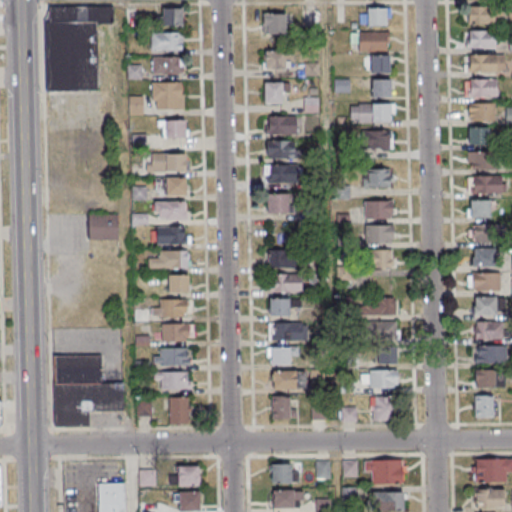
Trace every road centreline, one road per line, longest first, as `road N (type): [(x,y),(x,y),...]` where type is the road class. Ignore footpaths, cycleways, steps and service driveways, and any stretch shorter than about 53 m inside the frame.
road 1 (tertiary): [(31,511),(18,0)]
road 2 (residential): [(436,511),(423,0)]
road 3 (residential): [(232,511),(220,0)]
road 4 (residential): [(511,439),(0,446)]
